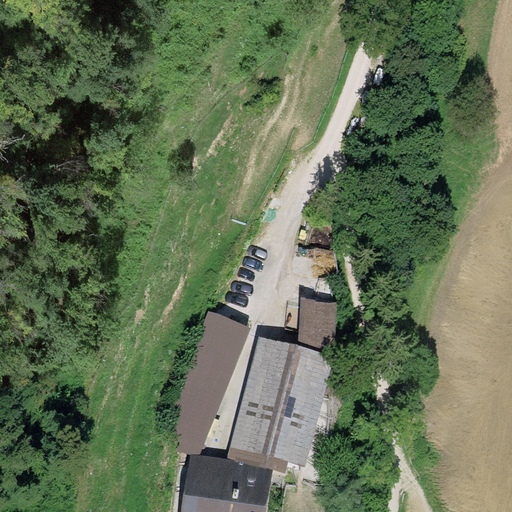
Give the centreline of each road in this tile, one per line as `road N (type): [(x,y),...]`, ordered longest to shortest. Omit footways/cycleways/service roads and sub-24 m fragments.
road 1 (track): [(386,511),(390,477),(331,141)]
road 2 (track): [(390,477),(440,273),(511,144)]
road 3 (track): [(379,0),(331,141)]
